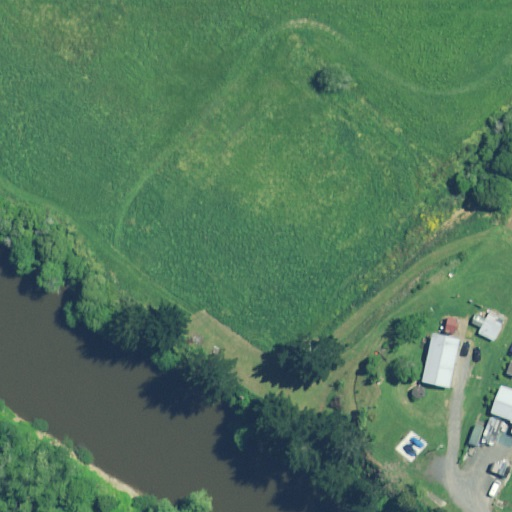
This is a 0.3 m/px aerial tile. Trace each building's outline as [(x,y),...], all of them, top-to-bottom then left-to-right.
[(460,319),(452,318),(449,332),(456,334),(460,319)] [(503,326),(489,319),(482,334),(496,341),(503,326)] [(464,340),(437,334),(427,383),(454,389),(464,340)] [(511,389),(505,387),(495,414),(511,420),(511,389)] [(499,429),(489,425),(483,439),(493,443),(499,429)] [(497,458),(491,472),(499,475),(505,461),(497,458)]
